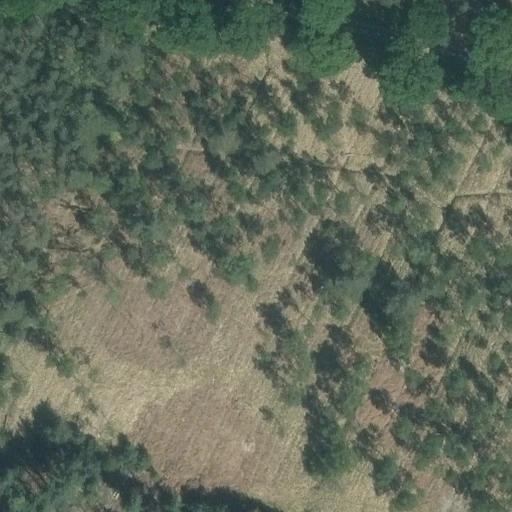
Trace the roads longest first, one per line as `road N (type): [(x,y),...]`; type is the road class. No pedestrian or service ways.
road 1 (track): [(0,341),(160,0)]
road 2 (track): [(227,0),(511,69)]
